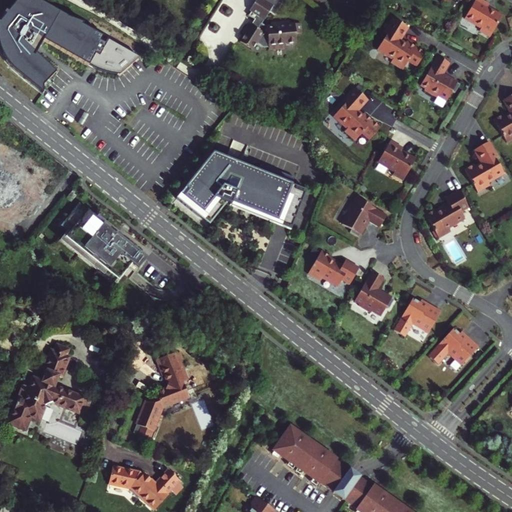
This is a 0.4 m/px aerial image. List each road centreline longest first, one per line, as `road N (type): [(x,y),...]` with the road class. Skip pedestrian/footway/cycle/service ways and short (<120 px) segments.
road 1 (tertiary): [(0,96),(409,424)]
road 2 (residential): [(445,152),(411,209),(406,236),(422,270),(482,305)]
road 3 (residential): [(511,341),(425,437)]
road 4 (residential): [(409,424),(390,451),(356,470),(325,511)]
